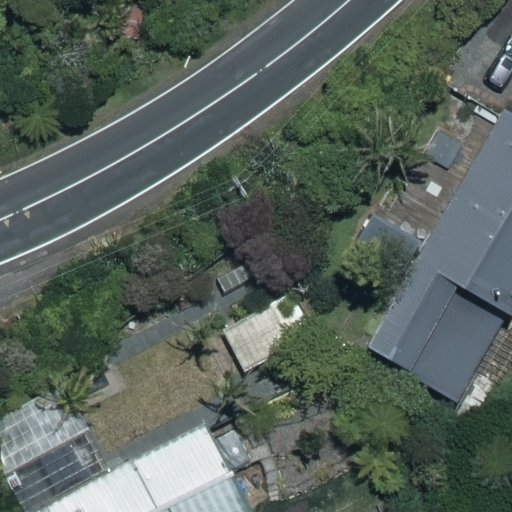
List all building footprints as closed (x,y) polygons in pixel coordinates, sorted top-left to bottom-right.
[(449,402),(503,308),(498,305),(511,281),(511,101),(501,95),(354,347),(449,402)] [(389,278),(434,202),(403,184),(388,209),(369,198),(339,248),(389,278)] [(303,297),(317,320),(335,310),(321,287),(303,297)] [(215,330),(238,372),(286,346),(261,303),(215,330)] [(12,511),(236,511),(194,424),(12,511)] [(327,452),(353,495),(376,481),(349,437),(327,452)]
